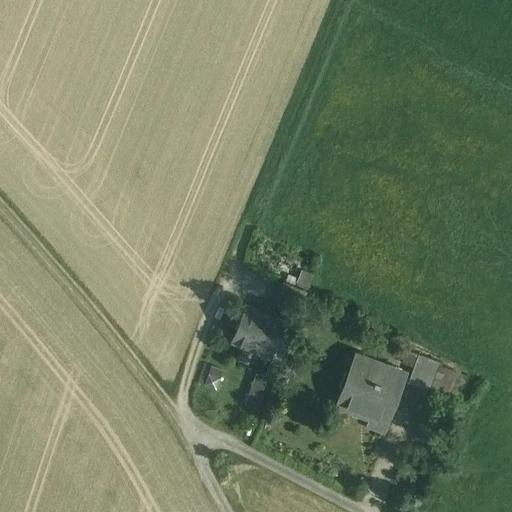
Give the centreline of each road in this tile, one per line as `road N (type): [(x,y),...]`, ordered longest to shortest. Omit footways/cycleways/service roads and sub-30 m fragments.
road 1 (track): [(177,411),(340,0)]
road 2 (track): [(0,203),(184,419),(230,511)]
road 3 (track): [(184,419),(367,511)]
